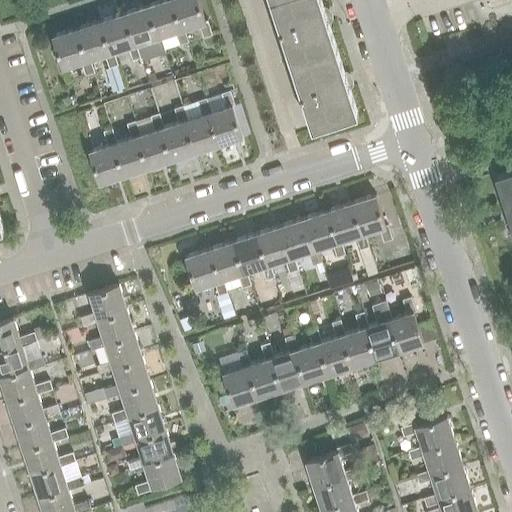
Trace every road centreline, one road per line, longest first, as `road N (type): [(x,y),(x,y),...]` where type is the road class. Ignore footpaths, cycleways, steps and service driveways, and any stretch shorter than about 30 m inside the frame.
road 1 (residential): [(48,255),(410,145)]
road 2 (tertiary): [(511,457),(410,145)]
road 3 (residential): [(48,255),(0,106)]
road 4 (tertiary): [(410,145),(365,0)]
